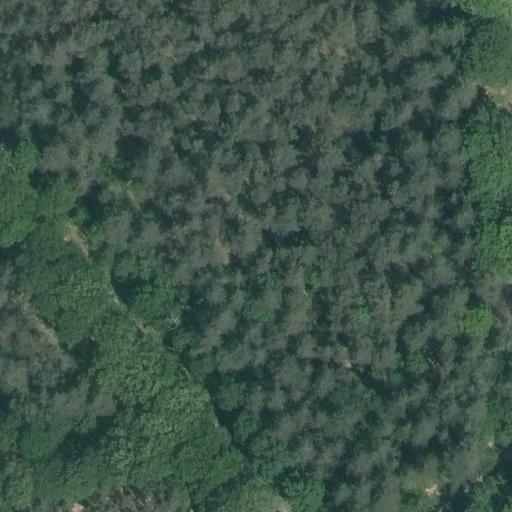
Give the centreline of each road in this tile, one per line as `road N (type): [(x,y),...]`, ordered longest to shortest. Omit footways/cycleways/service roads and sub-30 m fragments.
road 1 (unclassified): [(275,511),(0,169)]
road 2 (track): [(0,491),(140,449),(243,475)]
